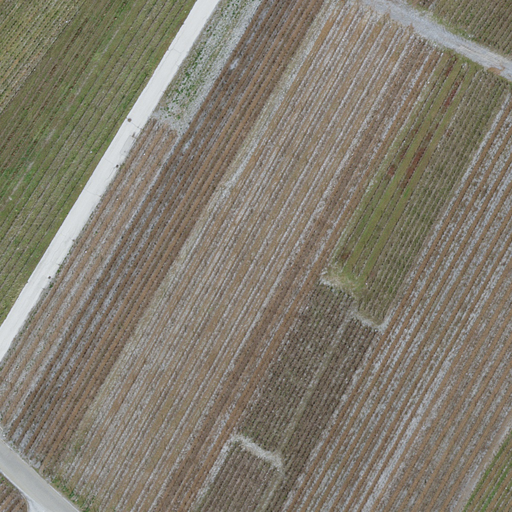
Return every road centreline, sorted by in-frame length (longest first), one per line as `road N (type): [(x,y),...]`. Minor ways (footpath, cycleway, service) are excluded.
road 1 (track): [(0,344),(208,0)]
road 2 (track): [(374,0),(511,68)]
